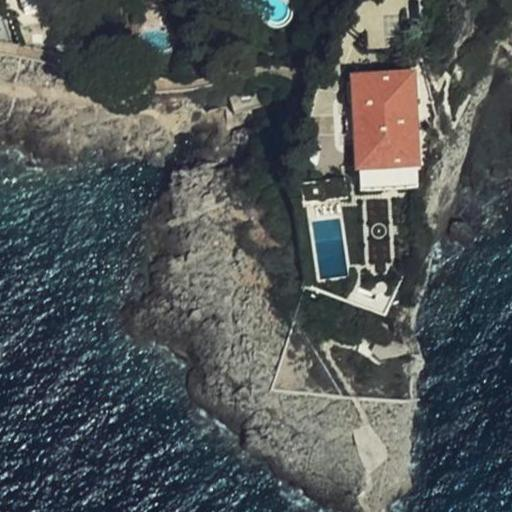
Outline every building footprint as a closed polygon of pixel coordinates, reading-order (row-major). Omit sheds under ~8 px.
[(20,0),(27,16),(53,8),(50,0),(20,0)] [(362,172),(419,168),(414,78),(357,81),(362,172)] [(232,98),(237,115),(266,106),(262,89),(232,98)] [(419,185),(419,168),(362,172),(363,189),(419,185)] [(304,188),(308,210),(349,203),(346,181),(304,188)]
